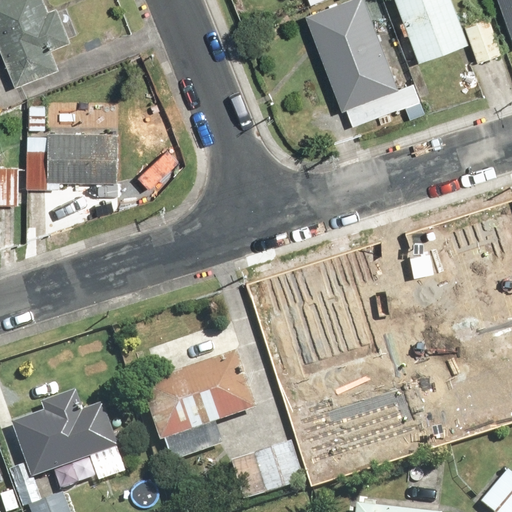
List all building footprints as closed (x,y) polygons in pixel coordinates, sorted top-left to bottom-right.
[(49,0),(0,0),(0,34),(21,86),(67,68),(60,50),(79,42),(64,8),(54,12),(49,0)] [(370,0),(353,0),(311,16),(348,113),(405,92),(370,0)] [(459,0),(400,0),(424,63),(476,44),(459,0)] [(511,0),(499,0),(511,39),(511,0)] [(54,106),(33,105),(32,128),(53,129),(54,106)] [(143,133),(54,133),(54,183),(143,184),(143,133)] [(511,263),(434,290),(452,343),(511,322),(511,263)] [(417,380),(403,330),(396,308),(361,319),(367,340),(312,356),(327,406),(417,380)] [(149,383),(168,440),(263,409),(244,352),(149,383)] [(467,365),(431,376),(448,432),(484,421),(467,365)] [(51,412),(17,425),(37,479),(128,446),(111,402),(90,409),(83,389),(47,402),(51,412)] [(331,411),(307,416),(318,461),(341,455),(331,411)] [(298,444),(235,464),(245,496),(308,476),(298,444)] [(0,457),(0,486),(10,482),(0,457)] [(511,511),(511,472),(488,503),(499,511),(511,511)] [(74,511),(68,493),(30,507),(31,511),(74,511)]
